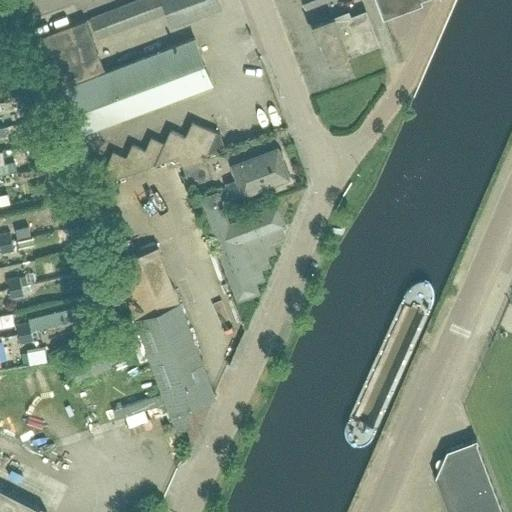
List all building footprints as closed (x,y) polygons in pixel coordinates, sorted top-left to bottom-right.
[(135,0),(90,17),(98,37),(167,11),(172,25),(219,8),(216,0),(135,0)] [(379,0),(384,13),(418,0),(379,0)] [(321,39),(329,60),(347,53),(346,49),(358,44),(360,48),(377,42),(365,11),(349,17),(347,11),(312,25),(318,40),(321,39)] [(28,40),(48,92),(52,91),(69,137),(211,83),(193,37),(104,71),(85,19),(28,40)] [(204,157),(204,156),(216,131),(191,120),(184,135),(169,128),(162,142),(149,136),(143,149),(130,143),(124,156),(111,150),(105,163),(93,157),(75,164),(84,190),(178,154),(182,165),(204,157)] [(231,165),(242,195),(289,177),(277,147),(231,165)] [(204,157),(182,165),(189,184),(211,176),(204,157)] [(275,251),(271,240),(280,237),(277,228),(285,225),(277,205),(228,223),(216,191),(198,198),(236,300),(258,291),(254,281),(263,277),(260,268),(269,265),(265,254),(275,251)] [(9,231),(0,232),(0,242),(11,240),(9,231)] [(0,242),(0,250),(0,251),(13,249),(11,240),(0,242)] [(177,429),(177,430),(183,428),(182,426),(190,423),(184,407),(214,396),(157,246),(112,263),(175,429),(177,429)] [(6,279),(8,288),(20,285),(19,276),(6,279)] [(8,288),(10,297),(22,294),(20,285),(8,288)] [(511,310),(507,308),(490,337),(511,350),(511,310)] [(28,321),(30,329),(49,325),(47,316),(28,320),(28,321)] [(16,324),(17,333),(30,330),(30,329),(28,321),(16,324)] [(345,511),(411,359),(407,323),(378,346),(306,511),(345,511)] [(17,333),(19,342),(32,339),(30,333),(30,330),(17,333)] [(88,382),(80,385),(85,396),(93,393),(88,382)] [(59,384),(21,398),(29,417),(66,403),(59,384)] [(93,393),(85,396),(89,407),(97,404),(93,393)] [(66,403),(29,417),(35,435),(73,421),(66,403)] [(102,418),(94,421),(98,432),(106,429),(102,418)] [(73,421),(35,435),(42,453),(79,439),(73,421)] [(106,429),(98,432),(103,443),(110,440),(106,429)] [(501,511),(476,442),(477,442),(475,438),(471,439),(471,440),(445,450),(434,476),(447,511),(501,511)] [(79,439),(42,453),(49,473),(87,459),(79,439)] [(0,460),(0,501),(1,502),(16,468),(0,460)] [(16,468),(1,502),(20,510),(35,476),(16,468)] [(135,474),(126,494),(163,510),(171,490),(135,474)] [(112,475),(107,485),(115,489),(120,478),(112,475)] [(107,485),(102,496),(110,500),(115,489),(107,485)] [(126,494),(119,511),(161,511),(163,510),(126,494)]
